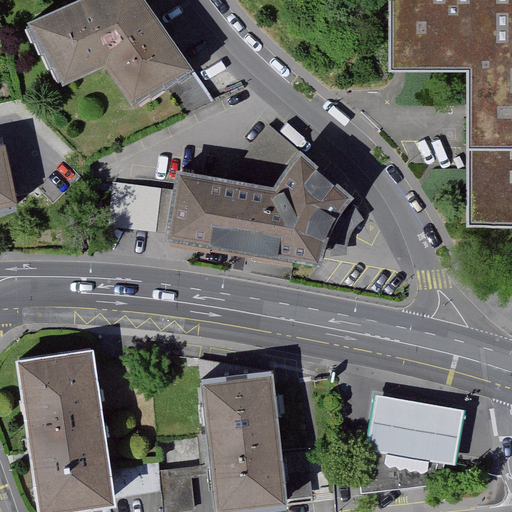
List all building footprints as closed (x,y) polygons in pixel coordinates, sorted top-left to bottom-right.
[(140,0),(91,0),(30,27),(62,83),(106,64),(134,105),(190,69),(140,0)] [(511,0),(390,0),(391,64),(469,64),(469,128),(469,222),(511,222),(511,0)] [(230,182),(177,173),(174,189),(167,233),(166,241),(320,265),(334,230),(352,200),(300,151),(269,125),(230,182)] [(0,146),(0,207),(19,204),(7,146),(0,146)] [(174,189),(113,182),(107,225),(167,233),(174,189)] [(94,343),(19,354),(42,507),(116,496),(162,490),(158,460),(113,466),(94,343)] [(203,389),(216,511),(263,511),(287,509),(287,502),(283,474),(282,458),(273,382),(203,389)] [(376,389),(367,444),(445,457),(454,459),(463,404),(376,389)] [(438,478),(445,457),(367,444),(367,438),(356,438),(361,487),(438,478)] [(306,454),(282,458),(283,474),(308,471),(306,454)] [(308,471),(283,474),(287,502),(312,498),(308,471)] [(193,473),(163,476),(166,511),(194,511),(197,511),(193,473)]
